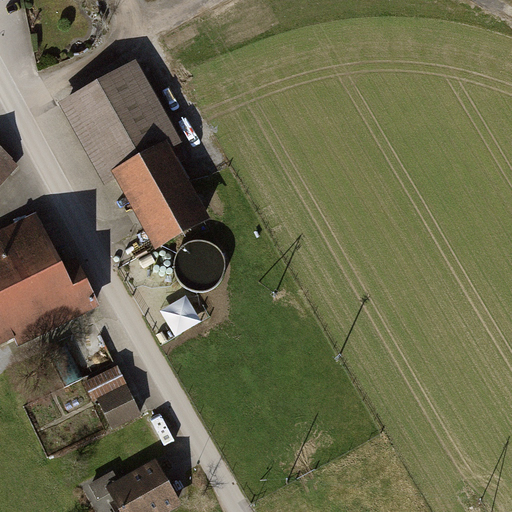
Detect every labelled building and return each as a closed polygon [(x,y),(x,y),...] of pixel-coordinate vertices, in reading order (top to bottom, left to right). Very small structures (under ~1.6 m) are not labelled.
[(133,69),(66,106),(108,181),(121,174),(159,243),(204,218),(174,165),(165,148),(175,143),(133,69)] [(175,143),(165,148),(174,165),(184,160),(175,143)] [(0,151),(0,189),(19,169),(0,151)] [(0,352),(47,330),(51,337),(89,319),(86,312),(96,307),(84,281),(69,289),(36,218),(0,235),(0,352)] [(189,294),(163,310),(178,335),(204,319),(189,294)] [(118,370),(85,387),(95,407),(99,405),(114,435),(143,421),(118,370)] [(114,475),(91,488),(100,504),(109,498),(117,511),(178,511),(182,510),(156,466),(121,487),(114,475)]
